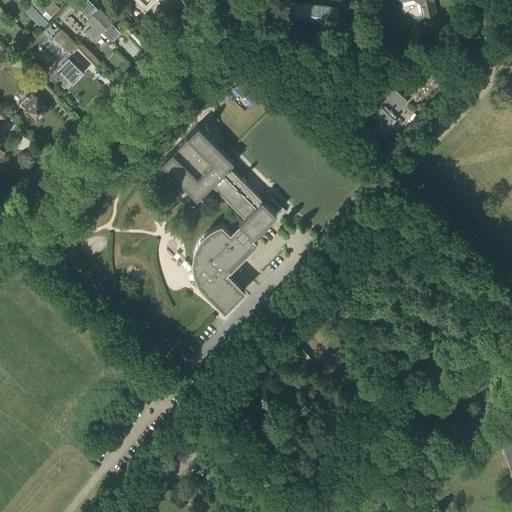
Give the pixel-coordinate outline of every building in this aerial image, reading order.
[(44,6),(45,3),(44,4),(40,0),(30,0),(28,3),(38,13),(44,6)] [(38,13),(40,15),(41,14),(47,20),(60,8),(51,0),(47,0),(45,3),(44,6),(38,13)] [(91,1),(89,0),(84,0),(78,7),(94,23),(84,33),(92,41),(102,31),(111,40),(120,31),(107,18),(109,16),(105,12),(103,13),(92,2),(93,2),(92,1),(91,1)] [(433,0),(400,0),(401,2),(407,0),(416,0),(420,2),(423,15),(436,12),(433,0)] [(501,0),(492,6),(511,38),(511,15),(502,0),(501,0)] [(290,18),(329,22),(331,6),(292,1),(290,18)] [(64,88),(71,81),(73,83),(83,72),(79,68),(82,65),(84,66),(72,54),(79,47),(61,29),(53,38),(68,53),(48,72),(64,88)] [(24,33),(11,46),(17,52),(30,39),(24,33)] [(399,75),(412,63),(407,58),(394,70),(399,75)] [(434,78),(440,72),(435,67),(429,72),(434,78)] [(449,85),(459,76),(454,71),(445,80),(449,85)] [(36,91),(44,83),(33,72),(24,80),(36,91)] [(264,92),(247,75),(238,84),(237,83),(236,85),(237,85),(233,89),(240,95),(242,93),(245,95),(244,96),(252,104),(257,99),(261,103),(267,97),(264,93),(264,92)] [(378,120),(403,96),(394,88),(388,94),(389,95),(382,102),(371,113),(378,120)] [(36,97),(33,94),(29,98),(27,96),(20,103),(36,120),(47,109),(44,105),(44,104),(37,96),(36,97)] [(386,128),(398,117),(395,114),(407,101),(403,96),(378,120),(386,128)] [(0,117),(5,122),(9,118),(0,108),(0,117)] [(232,160),(198,126),(198,125),(161,161),(161,162),(162,162),(197,196),(196,197),(197,197),(212,182),(244,215),(238,221),(239,222),(230,231),(221,222),(221,223),(222,224),(219,224),(217,225),(216,226),(213,227),(210,230),(208,231),(207,232),(204,234),(203,235),(202,237),(200,240),(199,241),(198,242),(198,244),(197,245),(196,247),(196,249),(195,251),(195,253),(194,254),(194,256),(194,257),(194,260),(194,262),(194,264),(194,265),(194,267),(195,268),(199,272),(197,274),(196,274),(197,276),(197,277),(198,279),(200,281),(201,283),(202,285),(203,286),(205,288),(207,290),(225,308),(224,309),(225,309),(245,289),(244,289),(226,272),(230,267),(229,267),(256,240),(257,241),(258,240),(253,236),(260,229),(259,229),(269,219),(270,219),(276,212),(262,198),(261,198),(230,167),(231,166),(229,165),(234,161),(233,160),(232,160)] [(366,203),(360,197),(359,197),(360,198),(355,202),(354,202),(360,208),(360,207),(365,203),(366,203)] [(511,428),(508,430),(510,437),(502,439),(511,472),(511,428)]
